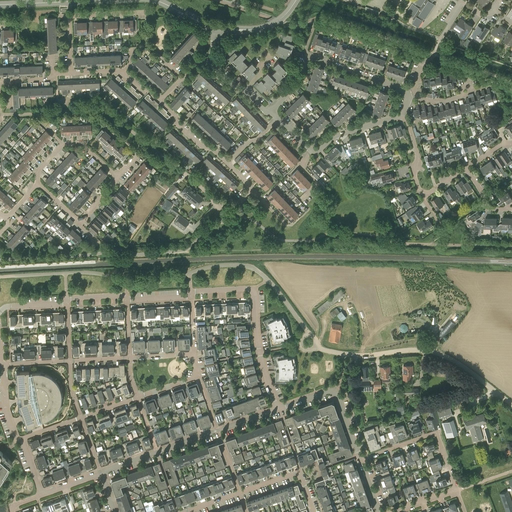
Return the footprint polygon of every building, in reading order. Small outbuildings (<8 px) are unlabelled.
[(415,0),(414,2),(416,3),(415,5),(412,3),(406,12),(413,17),(412,18),(412,19),(414,20),(412,23),(419,28),(423,21),(423,20),(424,18),(425,19),(435,5),(432,2),(433,0),(434,1),(434,0),(415,0)] [(378,16),(380,12),(365,7),(365,8),(357,5),(356,8),(378,16)] [(59,35),(59,36),(61,36),(61,33),(59,33),(59,34),(57,34),(56,33),(54,33),(54,31),(56,31),(56,27),(54,27),(54,25),(56,25),(56,21),(54,21),(54,20),(56,20),(56,17),(47,18),(48,52),(57,52),(57,50),(55,50),(55,48),(57,48),(57,44),(55,44),(55,43),(57,42),(57,38),(55,38),(55,37),(57,37),(57,35),(59,35)] [(449,29),(465,39),(473,27),(460,18),(457,23),(455,22),(449,29)] [(123,24),(120,24),(121,32),(128,32),(128,20),(123,20),(123,24)] [(133,20),(128,20),(128,32),(128,33),(133,33),(133,31),(136,31),(136,24),(133,24),(133,20)] [(97,22),(98,33),(102,33),(102,38),(105,38),(105,33),(105,25),(102,25),(102,21),(97,22)] [(105,25),(105,33),(113,32),(112,21),(107,21),(108,25),(105,25)] [(112,21),(113,32),(121,32),(120,24),(118,24),(117,21),(112,21)] [(74,23),(74,34),(82,34),(82,22),(74,23)] [(82,22),(82,34),(90,33),(89,26),(87,26),(86,22),(82,22)] [(93,41),(93,33),(98,33),(97,22),(92,22),(92,26),(89,26),(90,33),(90,41),(90,45),(92,45),(92,41),(93,41)] [(491,33),(500,38),(506,29),(500,25),(498,29),(495,27),(491,33)] [(477,36),(483,39),(489,29),(485,27),(483,29),(478,26),(471,36),(476,39),(477,36)] [(1,34),(1,42),(9,41),(8,30),(3,30),(4,34),(1,34)] [(13,30),(8,30),(9,41),(17,41),(17,33),(14,33),(13,30)] [(197,38),(199,39),(200,38),(194,32),(170,57),(171,58),(177,63),(179,62),(177,60),(178,59),(180,60),(182,57),(181,56),(182,55),(184,56),(186,53),(185,52),(186,51),(187,52),(188,51),(190,53),(191,54),(193,53),(192,51),(191,52),(189,50),(190,49),(189,47),(190,46),(191,48),(194,45),(192,43),(193,42),(195,44),(198,40),(196,39),(197,38)] [(283,46),(279,44),(277,50),(281,52),(280,56),(288,59),(293,45),(290,44),(293,37),(282,33),(281,36),(283,36),(282,41),(285,42),(283,46)] [(314,45),(314,47),(318,49),(322,39),(317,38),(318,35),(315,34),(311,44),(314,45)] [(322,39),(318,49),(323,50),(326,41),(327,38),(323,37),(322,39)] [(332,54),(333,52),(336,53),(339,44),(336,43),(336,42),(332,41),(332,43),(331,43),(328,52),(332,54)] [(233,43),(225,51),(230,56),(228,58),(249,80),(255,74),(252,70),(256,67),(251,62),(248,66),(242,60),(245,56),(241,52),(237,55),(234,52),(237,50),(233,46),(235,45),(233,43)] [(339,54),(338,56),(343,57),(346,48),(347,45),(343,43),(342,45),(339,44),(336,53),(339,54)] [(351,47),(351,49),(347,59),(352,60),(355,51),(356,49),(351,47)] [(361,51),(360,53),(355,51),(352,60),(357,62),(357,61),(360,62),(360,61),(362,58),(364,58),(366,53),(364,52),(363,52),(361,51)] [(370,67),(371,65),(373,56),(370,55),(371,51),(369,51),(365,63),(368,64),(368,66),(370,67)] [(376,68),(376,67),(379,58),(376,57),(377,53),(375,53),(373,56),(371,65),(374,66),(373,68),(376,68)] [(380,54),(379,58),(376,67),(379,68),(379,70),(381,70),(385,60),(381,59),(383,55),(380,54)] [(132,64),(137,68),(146,58),(144,56),(140,60),(137,57),(132,64)] [(146,58),(137,68),(142,73),(148,67),(145,64),(148,60),(146,58)] [(390,77),(391,75),(394,67),(390,66),(392,62),(389,61),(385,73),(389,75),(388,76),(390,77)] [(263,83),(261,81),(257,84),(256,83),(254,85),(261,93),(267,88),(269,90),(291,69),(284,62),(281,65),(278,62),(273,66),(277,70),(270,76),(267,72),(262,77),(266,80),(263,83)] [(156,68),(158,65),(156,63),(151,69),(148,67),(142,73),(147,78),(156,68)] [(396,79),(397,77),(399,69),(396,68),(397,64),(395,63),(394,67),(391,75),(394,77),(394,78),(396,79)] [(155,73),(161,67),(158,65),(156,68),(147,78),(152,82),(158,76),(155,73)] [(401,65),(399,69),(397,77),(400,79),(399,80),(402,81),(405,71),(402,70),(403,66),(401,65)] [(311,71),(313,72),(322,74),(323,71),(326,72),(327,70),(315,66),(314,69),(312,69),(311,71)] [(194,83),(197,85),(206,75),(200,70),(195,77),(198,79),(194,83)] [(325,76),(322,74),(313,72),(312,75),(310,74),(309,77),(311,77),(320,80),(321,77),(324,78),(325,76)] [(336,89),(338,85),(340,77),(337,76),(338,74),(335,73),(333,80),(331,79),(330,83),(335,85),(334,88),(336,89)] [(448,86),(449,89),(455,88),(453,78),(456,77),(455,74),(449,75),(450,77),(447,78),(447,80),(448,86)] [(158,76),(152,82),(157,87),(166,77),(164,75),(161,79),(158,76)] [(205,86),(211,80),(206,75),(197,85),(195,88),(197,89),(202,83),(205,86)] [(341,75),(340,77),(338,85),(341,87),(340,90),(342,91),(343,87),(346,79),(343,78),(343,76),(341,75)] [(169,79),(166,77),(157,87),(163,92),(168,85),(165,83),(169,79)] [(323,81),(320,80),(311,77),(310,80),(308,80),(307,82),(309,83),(318,86),(319,82),(322,84),(323,81)] [(348,93),(349,89),(352,81),(348,80),(349,78),(347,77),(346,79),(343,87),(347,88),(345,92),(348,93)] [(105,85),(109,88),(115,82),(111,78),(105,85)] [(353,95),(355,91),(357,83),(354,82),(355,80),(352,79),(352,81),(349,89),(352,90),(351,94),(353,95)] [(207,94),(216,84),(211,80),(205,86),(208,89),(205,92),(207,94)] [(357,83),(355,91),(358,92),(357,96),(359,97),(360,93),(363,85),(360,84),(360,82),(358,81),(357,83)] [(113,92),(119,86),(115,82),(109,88),(113,92)] [(321,87),(318,86),(309,83),(308,86),(306,86),(305,88),(316,91),(317,88),(320,89),(321,87)] [(364,83),(363,85),(360,93),(364,94),(362,98),(365,99),(369,87),(365,85),(366,84),(364,83)] [(215,95),(221,89),(216,84),(207,94),(209,96),(212,93),(215,95)] [(118,96),(123,90),(119,86),(113,92),(118,96)] [(185,87),(181,92),(187,97),(191,93),(185,87)] [(494,92),(491,93),(489,88),(486,89),(488,93),(485,94),(487,103),(493,101),(493,100),(496,99),(494,92)] [(217,104),(226,94),(221,89),(215,95),(218,98),(215,102),(217,104)] [(122,100),(128,94),(123,90),(118,96),(122,100)] [(482,95),(480,96),(479,94),(480,96),(479,96),(482,104),(487,103),(485,94),(484,90),(481,91),(482,95)] [(372,95),(374,96),(377,97),(386,100),(387,96),(389,97),(390,94),(379,91),(378,94),(372,92),(372,95)] [(480,96),(479,94),(478,91),(476,92),(478,99),(475,100),(477,109),(483,107),(482,104),(479,96),(480,96)] [(187,97),(181,92),(177,96),(183,102),(187,97)] [(126,104),(132,97),(128,94),(122,100),(126,104)] [(231,98),(226,94),(217,104),(219,106),(223,102),(226,105),(231,98)] [(297,97),(298,98),(304,105),(307,102),(310,105),(312,103),(303,94),(300,97),(299,95),(297,97)] [(368,94),(366,99),(372,101),(375,103),(384,105),(385,102),(387,103),(388,100),(386,100),(377,97),(376,100),(373,99),(372,99),(370,100),(368,99),(367,98),(368,96),(368,97),(369,94),(368,94)] [(183,102),(177,96),(173,100),(179,106),(183,102)] [(231,112),(233,110),(242,101),(238,96),(232,102),(235,105),(230,110),(231,112)] [(472,101),(470,102),(469,102),(472,111),(477,109),(475,100),(474,96),(471,97),(472,101)] [(136,102),(132,97),(126,104),(131,108),(136,102)] [(292,101),(294,103),(300,109),(303,106),(305,109),(307,107),(304,105),(298,98),(296,101),(294,99),(292,101)] [(469,102),(470,102),(468,98),(466,99),(467,103),(460,105),(463,113),(472,111),(469,102)] [(136,106),(141,110),(146,104),(142,100),(136,106)] [(176,110),(179,106),(173,100),(170,104),(176,110)] [(241,112),(248,106),(242,101),(233,110),(235,113),(239,109),(241,112)] [(452,107),(449,108),(451,117),(452,117),(461,114),(458,104),(454,105),(453,102),(451,103),(452,107)] [(303,112),(300,109),(294,103),(291,105),(290,104),(288,105),(289,107),(296,113),(298,111),(301,113),(303,112)] [(341,105),(343,107),(350,114),(352,111),(354,113),(355,111),(348,103),(345,106),(343,103),(341,105)] [(370,107),(373,108),(382,111),(383,108),(385,108),(386,106),(384,105),(375,103),(374,106),(371,105),(370,107)] [(146,104),(141,110),(145,114),(150,108),(146,104)] [(422,117),(420,111),(418,104),(415,105),(417,109),(413,110),(416,118),(421,117),(422,117)] [(447,121),(453,120),(452,117),(451,117),(449,108),(448,104),(445,105),(446,109),(444,110),(443,110),(446,119),(447,121)] [(422,117),(421,117),(422,120),(428,118),(426,112),(424,105),(422,106),(423,110),(420,111),(422,117)] [(243,121),(252,111),(248,106),(241,112),(244,115),(241,119),(243,121)] [(428,118),(429,121),(434,119),(433,113),(431,106),(428,107),(429,111),(426,112),(428,118)] [(438,112),(441,120),(446,119),(443,110),(444,110),(442,106),(440,107),(441,111),(438,112)] [(296,113),(289,107),(287,109),(286,108),(284,110),(291,117),(294,115),(297,118),(299,116),(296,113)] [(351,115),(350,114),(343,107),(341,110),(338,107),(336,109),(339,111),(345,118),(348,115),(349,117),(351,115)] [(434,119),(435,122),(441,120),(438,112),(437,107),(434,108),(436,112),(433,113),(434,119)] [(150,108),(145,114),(149,118),(155,111),(150,108)] [(384,111),(382,111),(373,108),(372,111),(369,110),(367,110),(366,112),(368,113),(380,117),(381,113),(383,114),(384,111)] [(155,111),(149,118),(153,121),(159,115),(155,111)] [(251,122),(257,116),(252,111),(243,121),(245,123),(248,119),(251,122)] [(332,113),(335,116),(341,122),(344,120),(345,121),(347,119),(345,118),(339,111),(337,114),(334,111),(332,113)] [(192,119),(196,123),(202,117),(197,113),(192,119)] [(315,116),(318,119),(324,125),(327,122),(328,124),(330,122),(322,114),(320,117),(317,114),(315,116)] [(159,115),(153,121),(157,125),(163,119),(159,115)] [(342,123),(341,122),(335,116),(332,118),(330,115),(328,117),(337,126),(339,124),(341,125),(342,123)] [(252,130),(262,121),(257,116),(251,122),(254,125),(250,128),(252,130)] [(200,127),(206,121),(202,117),(196,123),(200,127)] [(311,120),(313,123),(320,129),(322,127),(324,128),(325,126),(324,125),(318,119),(315,121),(313,118),(311,120)] [(12,119),(8,123),(14,129),(18,124),(12,119)] [(168,123),(163,119),(157,125),(162,130),(168,123)] [(204,130),(210,124),(206,121),(200,127),(204,130)] [(262,121),(252,130),(253,131),(248,136),(250,137),(254,133),(258,129),(261,132),(267,126),(262,121)] [(321,130),(320,129),(313,123),(311,125),(308,122),(306,124),(309,127),(316,133),(318,131),(319,132),(321,130)] [(4,127),(10,133),(14,129),(8,123),(4,127)] [(209,134),(214,128),(210,124),(204,130),(209,134)] [(401,130),(400,125),(393,127),(396,136),(400,134),(401,137),(406,136),(404,129),(401,130)] [(488,129),(485,130),(488,134),(493,142),(497,139),(493,133),(496,131),(492,126),(488,129)] [(0,132),(6,137),(10,133),(4,127),(0,132)] [(317,135),(316,133),(309,127),(307,129),(304,127),(302,128),(311,138),(314,135),(315,136),(317,135)] [(393,127),(387,129),(388,133),(385,133),(388,141),(393,140),(392,137),(396,136),(393,127)] [(221,130),(218,132),(214,128),(209,134),(213,138),(221,130)] [(102,146),(111,154),(113,152),(120,158),(122,160),(128,153),(126,151),(127,151),(121,146),(121,145),(119,143),(118,143),(113,138),(110,141),(108,138),(110,136),(104,131),(102,129),(96,135),(98,138),(104,144),(102,146)] [(165,142),(167,144),(176,134),(171,129),(165,135),(168,138),(165,142)] [(221,130),(213,138),(217,142),(223,136),(225,134),(221,130)] [(493,142),(488,134),(485,130),(483,133),(478,136),(479,137),(478,138),(479,143),(480,144),(483,142),(482,141),(484,139),(488,145),(493,142)] [(46,131),(42,135),(51,144),(53,142),(50,139),(52,137),(46,131)] [(374,133),(377,141),(380,141),(381,145),(384,144),(387,143),(385,137),(382,138),(380,131),(374,133)] [(378,145),(377,141),(374,133),(368,135),(370,141),(368,142),(369,148),(372,147),(378,145)] [(176,145),(181,139),(176,134),(167,144),(169,146),(173,142),(176,145)] [(51,144),(42,135),(38,140),(44,146),(46,143),(50,146),(51,144)] [(267,141),(270,145),(277,138),(274,135),(267,141)] [(223,136),(217,142),(221,146),(227,140),(223,136)] [(361,137),(355,139),(358,147),(358,149),(367,147),(365,143),(363,144),(361,137)] [(274,149),(281,142),(277,138),(270,145),(274,149)] [(479,143),(478,138),(469,141),(472,151),(476,150),(475,149),(478,148),(477,144),(479,143)] [(178,153),(187,143),(181,139),(176,145),(179,147),(175,151),(178,153)] [(358,147),(355,139),(349,141),(351,148),(346,150),(349,156),(350,155),(349,153),(354,151),(354,152),(359,150),(358,149),(358,147)] [(44,146),(38,140),(33,144),(43,153),(45,151),(42,148),(44,146)] [(231,143),(227,140),(221,146),(225,150),(230,145),(232,146),(234,143),(233,142),(231,143)] [(472,151),(469,141),(460,144),(462,150),(465,149),(466,152),(468,151),(469,152),(472,151)] [(277,152),(284,145),(281,142),(274,149),(277,152)] [(192,148),(187,143),(178,153),(180,155),(183,151),(186,154),(192,148)] [(461,157),(459,151),(462,150),(460,144),(460,143),(457,144),(458,147),(452,149),(455,159),(461,157)] [(43,153),(33,144),(29,149),(36,155),(38,152),(41,155),(43,153)] [(281,156),(288,149),(284,145),(277,152),(281,156)] [(334,149),(333,148),(330,151),(336,157),(339,154),(341,157),(345,153),(342,145),(338,149),(336,147),(334,149)] [(446,154),(448,161),(455,159),(452,149),(452,150),(446,152),(445,147),(442,148),(442,151),(444,155),(446,154)] [(188,163),(197,153),(192,148),(186,154),(189,157),(185,161),(188,163)] [(36,155),(29,149),(25,153),(35,162),(37,160),(34,157),(36,155)] [(288,149),(281,156),(284,159),(291,152),(288,149)] [(67,151),(65,153),(76,163),(82,156),(76,151),(74,153),(72,151),(70,154),(67,151)] [(334,159),(336,157),(330,151),(328,153),(329,154),(327,156),(328,157),(326,160),(332,166),(334,163),(334,160),(334,159)] [(442,162),(441,157),(444,157),(444,155),(442,151),(439,152),(440,153),(438,153),(438,151),(433,152),(434,155),(437,165),(440,164),(440,163),(442,162)] [(287,163),(295,156),(291,152),(284,159),(287,163)] [(505,152),(500,155),(505,163),(510,160),(505,152)] [(21,158),(24,160),(28,163),(30,161),(33,164),(35,162),(25,153),(21,158)] [(67,157),(64,160),(70,165),(72,167),(76,163),(65,153),(64,155),(67,157)] [(202,157),(197,153),(188,163),(190,165),(193,161),(196,163),(202,157)] [(242,157),(239,155),(237,157),(239,159),(238,161),(241,165),(248,158),(250,156),(247,153),(242,157)] [(202,168),(204,170),(213,160),(208,155),(202,162),(205,164),(202,168)] [(433,165),(434,166),(437,165),(434,155),(428,157),(427,155),(424,156),(426,164),(429,163),(430,166),(433,165)] [(500,167),(505,163),(500,155),(495,158),(500,167)] [(298,160),(295,156),(287,163),(291,166),(298,160)] [(248,158),(241,165),(245,168),(252,161),(248,158)] [(375,160),(377,166),(380,165),(381,168),(383,167),(384,168),(390,166),(387,160),(381,161),(380,159),(375,160)] [(28,163),(24,160),(20,164),(30,173),(32,171),(28,168),(31,166),(28,163)] [(58,161),(66,169),(70,165),(64,160),(62,162),(59,160),(58,161)] [(213,171),(218,165),(213,160),(204,170),(206,172),(210,168),(213,171)] [(320,160),(316,165),(322,171),(327,167),(320,160)] [(57,168),(62,173),(66,169),(58,161),(56,163),(59,166),(57,168)] [(152,170),(151,169),(152,168),(145,161),(141,166),(140,165),(139,166),(140,167),(135,173),(134,172),(133,173),(134,174),(128,180),(127,179),(126,180),(127,181),(123,185),(130,192),(131,190),(133,191),(152,170)] [(252,161),(245,168),(248,172),(255,165),(252,161)] [(486,165),(491,172),(495,169),(498,172),(500,171),(499,169),(495,163),(493,165),(491,161),(486,165)] [(30,173),(20,164),(16,169),(23,175),(25,172),(28,175),(30,173)] [(214,179),(223,169),(218,165),(213,171),(216,174),(212,177),(214,179)] [(248,172),(252,175),(259,169),(255,165),(248,172)] [(317,176),(322,171),(316,165),(311,169),(317,176)] [(489,179),(486,175),(491,172),(486,165),(481,168),(483,171),(481,173),(486,181),(489,179)] [(50,170),(59,178),(62,173),(57,168),(54,171),(52,168),(50,170)] [(100,168),(97,172),(103,178),(107,174),(100,168)] [(501,168),(499,169),(500,171),(504,177),(508,175),(506,171),(505,172),(501,168)] [(23,175),(16,169),(12,173),(22,182),(24,180),(20,177),(23,175)] [(223,180),(228,174),(223,169),(214,179),(213,181),(212,182),(214,183),(215,184),(217,181),(220,178),(223,180)] [(262,172),(259,169),(252,175),(255,179),(262,172)] [(290,176),(293,180),(300,173),(297,169),(290,176)] [(49,177),(55,182),(59,178),(50,170),(49,172),(51,174),(49,177)] [(103,178),(97,172),(93,176),(100,182),(103,178)] [(262,172),(255,179),(259,183),(266,176),(262,172)] [(384,175),(383,172),(371,176),(372,180),(381,177),(383,183),(384,186),(391,184),(390,181),(394,180),(391,172),(384,175)] [(20,184),(22,182),(12,173),(8,178),(14,184),(17,181),(20,184)] [(297,183),(304,176),(300,173),(293,180),(297,183)] [(224,189),(234,179),(228,174),(223,180),(226,183),(222,187),(224,189)] [(100,182),(93,176),(90,180),(96,186),(100,182)] [(266,176),(259,183),(262,186),(269,179),(266,176)] [(300,187),(307,180),(304,176),(297,183),(300,187)] [(55,182),(49,177),(47,179),(44,177),(42,178),(51,186),(52,188),(56,183),(55,182)] [(239,183),(234,179),(224,189),(225,189),(223,191),(225,193),(230,187),(233,190),(239,183)] [(272,183),(269,179),(262,186),(265,190),(272,183)] [(92,190),(96,186),(90,180),(86,184),(92,190)] [(311,184),(307,180),(300,187),(304,190),(311,184)] [(467,191),(469,195),(474,191),(469,184),(466,186),(462,180),(455,185),(462,194),(467,191)] [(400,187),(401,191),(410,189),(408,183),(401,185),(401,182),(395,184),(396,188),(400,187)] [(165,196),(169,199),(178,188),(174,184),(165,196)] [(180,193),(188,199),(196,206),(203,198),(195,191),(187,185),(180,193)] [(120,188),(117,192),(124,198),(129,192),(124,188),(122,190),(120,188)] [(450,188),(445,192),(447,196),(446,197),(450,203),(454,199),(456,202),(461,199),(457,193),(454,194),(450,188)] [(84,190),(80,194),(86,200),(90,196),(84,190)] [(267,196),(270,200),(277,193),(274,190),(267,196)] [(119,204),(120,205),(125,199),(124,198),(117,192),(113,195),(115,197),(113,199),(115,201),(119,204)] [(511,198),(510,195),(508,192),(503,195),(502,193),(497,196),(500,200),(504,197),(508,203),(511,200),(511,198)] [(274,204),(281,197),(277,193),(270,200),(274,204)] [(86,200),(80,194),(76,198),(83,204),(83,203),(84,204),(85,202),(85,201),(86,200)] [(416,202),(412,196),(408,199),(405,194),(397,197),(401,203),(402,203),(406,208),(416,202)] [(0,208),(2,209),(10,200),(6,196),(0,202),(2,204),(0,206),(0,208)] [(34,200),(34,199),(43,207),(47,203),(41,198),(38,200),(34,196),(32,198),(34,200)] [(433,205),(436,210),(443,205),(446,209),(449,207),(446,203),(443,205),(438,196),(431,201),(433,204),(433,205)] [(277,207),(284,200),(281,197),(274,204),(277,207)] [(83,204),(76,198),(73,202),(79,208),(83,204)] [(35,204),(33,206),(41,213),(45,209),(43,207),(34,199),(34,200),(33,201),(35,204)] [(169,209),(173,204),(166,199),(162,204),(169,209)] [(15,204),(10,200),(2,209),(3,211),(6,208),(9,210),(15,204)] [(281,210),(288,204),(284,200),(277,207),(281,210)] [(107,205),(110,207),(115,211),(117,213),(120,210),(118,208),(120,205),(119,204),(115,201),(113,203),(111,201),(107,205)] [(75,212),(79,208),(73,202),(69,206),(75,212)] [(284,214),(291,207),(288,204),(281,210),(284,214)] [(28,206),(26,208),(35,216),(37,218),(41,213),(33,206),(31,209),(28,206)] [(102,211),(104,213),(109,217),(115,211),(110,207),(108,209),(106,207),(102,211)] [(288,218),(295,211),(291,207),(284,214),(288,218)] [(25,215),(31,220),(35,216),(26,208),(25,210),(28,212),(25,215)] [(424,215),(420,209),(415,212),(412,208),(405,213),(409,219),(412,217),(414,221),(424,215)] [(188,215),(192,218),(196,213),(192,210),(188,215)] [(467,218),(469,221),(472,219),(474,221),(481,216),(478,210),(467,218)] [(298,215),(295,211),(288,218),(291,221),(298,215)] [(104,223),(105,224),(106,224),(109,221),(109,220),(107,219),(109,217),(104,213),(102,215),(100,213),(97,217),(99,219),(104,223)] [(53,215),(46,223),(51,227),(52,225),(60,216),(57,214),(55,217),(53,215)] [(27,224),(31,220),(25,215),(23,217),(20,215),(19,216),(27,224)] [(180,215),(174,223),(183,230),(189,222),(180,215)] [(60,216),(52,225),(56,229),(62,223),(60,221),(62,219),(60,216)] [(499,231),(499,230),(499,225),(496,225),(497,218),(491,218),(491,227),(493,227),(493,231),(499,231)] [(500,224),(499,225),(499,230),(508,230),(508,227),(508,218),(503,218),(502,224),(500,224)] [(98,229),(104,223),(99,219),(97,221),(95,219),(91,222),(98,229)] [(432,226),(428,220),(424,223),(422,220),(416,224),(421,230),(423,229),(424,231),(432,226)] [(93,235),(98,229),(91,222),(88,226),(90,228),(88,230),(93,235)] [(480,223),(477,222),(473,230),(471,235),(474,236),(477,228),(480,223)] [(21,228),(18,225),(17,227),(25,234),(31,228),(26,223),(24,225),(23,225),(21,228)] [(61,233),(68,224),(67,223),(64,225),(62,223),(56,229),(54,231),(58,235),(61,233)] [(65,237),(67,235),(70,231),(68,228),(70,226),(68,224),(61,233),(58,235),(63,239),(65,237)] [(16,233),(21,239),(25,234),(17,227),(15,228),(18,231),(16,233)] [(70,231),(67,235),(71,238),(79,230),(77,228),(74,231),(72,229),(70,231)] [(80,237),(78,234),(80,231),(79,230),(71,238),(75,242),(74,244),(76,246),(77,244),(75,242),(80,237)] [(11,233),(9,235),(18,243),(21,239),(16,233),(13,236),(11,233)] [(18,243),(9,235),(8,237),(10,239),(8,242),(6,245),(14,251),(20,245),(18,243)] [(342,296),(338,291),(333,296),(331,297),(335,302),(342,296)] [(247,302),(240,303),(241,315),(246,315),(246,314),(250,314),(250,309),(250,304),(247,304),(247,302)] [(226,313),(232,313),(231,303),(222,304),(223,312),(226,311),(226,313)] [(237,315),(241,315),(240,303),(231,303),(232,313),(237,313),(237,315)] [(213,314),(214,314),(213,304),(204,305),(204,317),(205,317),(205,315),(210,314),(210,312),(213,312),(213,314)] [(223,314),(223,312),(222,304),(213,304),(214,314),(214,318),(219,315),(219,314),(223,314)] [(200,318),(204,317),(204,305),(197,305),(197,306),(194,307),(195,312),(195,317),(199,316),(200,318)] [(169,306),(159,307),(160,320),(164,319),(164,317),(169,316),(169,319),(170,319),(169,306)] [(174,306),(169,306),(170,319),(175,319),(175,316),(179,316),(179,319),(179,306),(174,306)] [(186,306),(179,306),(179,319),(185,318),(185,317),(189,317),(189,312),(189,307),(186,307),(186,306)] [(159,307),(149,308),(150,317),(156,317),(156,315),(159,315),(160,320),(159,307)] [(135,321),(140,321),(140,308),(133,308),(133,310),(130,310),(130,315),(130,320),(135,320),(135,321)] [(146,318),(150,317),(149,308),(140,308),(140,321),(146,320),(146,318)] [(339,312),(336,308),(330,313),(333,317),(339,312)] [(115,309),(106,310),(107,320),(112,319),(112,317),(115,317),(115,322),(116,322),(115,309)] [(121,309),(115,309),(116,322),(120,322),(120,321),(125,320),(124,315),(124,310),(121,310),(121,309)] [(97,310),(88,311),(89,321),(94,320),(94,318),(97,318),(97,310)] [(102,320),(107,320),(106,310),(97,310),(97,318),(98,323),(102,323),(102,320)] [(75,324),(80,324),(79,311),(73,312),(73,313),(70,313),(70,318),(71,323),(75,323),(75,324)] [(88,311),(79,311),(80,324),(85,324),(84,321),(89,321),(88,311)] [(61,312),(55,313),(55,325),(61,325),(60,324),(65,324),(65,319),(64,314),(61,314),(61,312)] [(40,324),(46,323),(46,313),(37,314),(37,326),(38,326),(37,322),(40,321),(40,324)] [(55,313),(46,313),(46,323),(52,323),(52,321),(55,321),(55,325),(55,313)] [(24,324),(28,324),(28,314),(19,315),(20,327),(24,327),(24,324)] [(37,314),(28,314),(28,324),(33,324),(33,327),(37,326),(37,314)] [(18,334),(20,334),(20,327),(19,315),(12,315),(12,316),(9,317),(10,322),(9,322),(10,327),(14,326),(14,328),(17,327),(18,334)] [(273,320),(271,316),(262,321),(267,330),(268,332),(268,334),(270,341),(270,342),(271,345),(281,343),(280,339),(283,339),(282,337),(289,336),(287,326),(282,317),(276,320),(276,318),(275,319),(273,320)] [(332,323),(332,324),(330,332),(329,341),(339,343),(342,325),(332,323)] [(235,329),(236,336),(248,334),(248,328),(246,328),(245,325),(236,325),(237,329),(235,329)] [(197,326),(198,337),(212,337),(212,335),(208,335),(208,333),(210,333),(210,326),(197,326)] [(236,336),(237,336),(237,339),(236,340),(237,346),(249,344),(248,337),(246,338),(246,335),(248,335),(248,334),(236,336)] [(11,347),(11,348),(16,347),(16,345),(16,342),(21,341),(20,336),(12,336),(11,336),(12,342),(12,344),(13,343),(13,345),(12,345),(11,346),(11,347)] [(204,348),(204,350),(214,348),(211,348),(211,341),(209,341),(209,339),(212,339),(212,337),(198,337),(198,348),(204,348)] [(126,349),(126,343),(119,344),(119,341),(118,341),(118,339),(117,338),(116,338),(116,341),(116,347),(119,347),(119,353),(125,353),(125,349),(126,349)] [(79,349),(82,349),(82,343),(81,341),(78,341),(79,343),(73,344),(73,346),(72,346),(72,352),(73,352),(73,355),(79,355),(79,349)] [(111,344),(107,344),(108,354),(114,353),(114,348),(116,347),(116,341),(111,341),(111,344)] [(93,345),(90,345),(91,355),(97,354),(96,349),(99,348),(99,342),(94,342),(93,345)] [(102,342),(99,342),(99,348),(102,348),(102,354),(108,354),(107,344),(102,344),(102,342)] [(85,355),(91,355),(90,345),(87,345),(86,343),(82,343),(82,349),(85,349),(85,355)] [(249,344),(237,346),(240,345),(241,348),(239,349),(240,355),(251,353),(250,347),(248,347),(247,344),(249,344)] [(34,348),(29,349),(30,358),(35,357),(35,354),(38,354),(37,345),(34,345),(34,348)] [(41,357),(46,357),(46,345),(41,346),(41,345),(37,345),(38,354),(41,354),(41,357)] [(46,345),(46,357),(52,356),(51,349),(54,349),(54,346),(51,346),(51,348),(46,348),(46,345)] [(57,346),(54,346),(54,349),(57,349),(58,356),(63,356),(63,347),(57,347),(57,346)] [(24,358),(30,358),(29,349),(24,349),(24,347),(21,348),(21,351),(24,351),(24,358)] [(14,361),(22,361),(21,353),(15,353),(12,353),(13,359),(14,361)] [(216,360),(215,354),(205,356),(206,362),(216,360)] [(288,377),(294,377),(295,367),(293,357),(287,358),(286,357),(283,357),(283,354),(273,356),(273,358),(273,360),(274,363),(275,367),(275,368),(275,370),(275,373),(274,381),(281,382),(284,382),(285,378),(287,378),(288,378),(288,377)] [(241,358),(243,368),(253,365),(251,366),(251,363),(253,362),(251,356),(241,358)] [(207,365),(208,371),(218,369),(217,363),(207,365)] [(121,380),(126,379),(126,372),(124,372),(124,364),(119,364),(119,367),(112,367),(113,376),(113,373),(121,374),(121,380)] [(255,371),(253,365),(243,368),(245,374),(247,373),(247,377),(254,375),(253,372),(255,371)] [(410,375),(412,375),(412,365),(403,366),(403,374),(403,379),(403,380),(410,380),(410,375)] [(390,378),(389,366),(380,367),(381,378),(385,378),(385,383),(389,382),(389,378),(390,378)] [(108,377),(113,376),(112,367),(103,368),(104,379),(108,378),(108,377)] [(368,367),(362,368),(362,376),(362,381),(358,381),(358,387),(369,387),(369,381),(368,376),(369,376),(368,372),(368,367)] [(94,368),(85,369),(86,378),(86,380),(90,379),(90,378),(95,377),(94,368)] [(104,379),(103,368),(94,368),(95,377),(95,379),(99,379),(99,377),(104,377),(104,379)] [(81,378),(86,378),(85,369),(76,369),(77,380),(81,380),(81,378)] [(44,421),(45,420),(46,420),(48,419),(49,418),(50,418),(51,417),(52,416),(53,415),(54,414),(56,413),(56,412),(57,411),(58,410),(58,409),(59,408),(59,407),(60,405),(61,403),(61,402),(61,401),(61,400),(61,398),(61,396),(61,395),(61,394),(61,392),(61,391),(60,390),(60,389),(60,388),(59,387),(58,386),(58,385),(57,383),(56,382),(55,381),(54,380),(54,379),(53,379),(52,378),(50,377),(50,376),(49,376),(48,375),(47,375),(46,374),(45,374),(44,374),(42,373),(40,373),(38,373),(37,373),(35,373),(33,373),(32,373),(31,373),(30,373),(29,374),(29,372),(19,372),(16,372),(17,380),(17,384),(17,386),(17,387),(18,396),(18,397),(21,397),(21,401),(22,404),(19,405),(20,406),(27,428),(29,427),(31,427),(39,424),(39,422),(40,422),(41,421),(42,421),(44,421)] [(254,375),(247,377),(243,378),(243,379),(243,380),(244,381),(244,383),(245,383),(245,385),(246,385),(247,387),(251,386),(257,384),(256,381),(258,380),(256,374),(254,375)] [(204,380),(206,386),(216,382),(214,376),(219,375),(209,377),(210,379),(204,380)] [(115,387),(118,396),(124,394),(125,396),(130,394),(127,386),(129,386),(126,379),(121,380),(123,386),(116,390),(115,387)] [(206,386),(208,391),(218,387),(216,382),(206,386)] [(195,384),(191,386),(195,395),(201,393),(200,389),(198,389),(198,387),(196,387),(195,384)] [(188,390),(185,391),(187,396),(189,396),(189,397),(195,395),(191,386),(187,387),(188,390)] [(258,397),(255,398),(257,404),(260,403),(261,407),(267,405),(264,396),(262,397),(260,390),(259,386),(251,389),(253,392),(253,393),(257,392),(258,397)] [(109,399),(118,396),(115,387),(110,389),(110,387),(106,389),(106,390),(109,399)] [(220,393),(218,387),(208,391),(210,396),(220,393)] [(181,389),(177,391),(181,400),(186,398),(185,397),(187,396),(185,391),(182,392),(181,389)] [(97,392),(98,393),(101,402),(109,399),(106,390),(102,392),(101,390),(97,392)] [(174,395),(171,396),(173,401),(175,401),(175,402),(181,400),(177,391),(173,392),(174,395)] [(92,405),(89,396),(89,395),(88,393),(84,395),(84,396),(80,398),(84,408),(92,405)] [(89,395),(89,396),(92,405),(101,402),(98,393),(93,395),(93,393),(89,395)] [(221,398),(220,393),(210,396),(212,401),(221,398)] [(167,394),(163,396),(166,405),(172,403),(171,402),(173,401),(171,396),(168,397),(167,394)] [(160,400),(157,401),(159,406),(161,406),(161,407),(166,405),(163,396),(159,397),(160,400)] [(254,405),(257,404),(255,398),(247,401),(250,410),(255,409),(254,405)] [(153,399),(149,401),(152,410),(157,408),(157,407),(159,406),(157,401),(154,402),(153,399)] [(222,416),(225,415),(223,409),(218,411),(216,407),(224,404),(222,399),(212,403),(216,413),(215,414),(218,422),(223,420),(222,416)] [(250,410),(247,401),(246,399),(238,402),(241,410),(244,409),(245,412),(250,410)] [(146,412),(152,410),(149,401),(145,402),(146,405),(145,405),(146,408),(144,408),(146,412)] [(241,410),(238,402),(230,405),(231,406),(234,416),(239,414),(238,411),(241,410)] [(329,420),(338,417),(334,405),(333,402),(329,403),(318,407),(321,415),(328,412),(330,419),(329,420)] [(132,412),(129,413),(130,416),(131,418),(134,418),(133,415),(139,413),(140,413),(138,407),(137,408),(136,404),(130,406),(132,412)] [(451,414),(449,408),(441,411),(439,405),(435,406),(439,418),(447,416),(446,415),(451,414)] [(229,418),(234,416),(231,406),(223,409),(225,415),(228,414),(229,418)] [(321,416),(321,415),(318,407),(313,409),(316,418),(321,416)] [(130,416),(129,413),(127,413),(125,408),(119,410),(123,421),(131,419),(131,418),(130,416)] [(316,418),(313,409),(308,411),(311,420),(316,418)] [(115,424),(123,421),(119,410),(114,412),(116,417),(113,418),(115,424)] [(311,420),(308,411),(303,412),(306,422),(311,420)] [(437,427),(436,424),(438,423),(435,411),(430,413),(432,418),(426,420),(429,429),(437,427)] [(306,422),(303,412),(297,414),(301,424),(306,422)] [(106,425),(107,427),(115,424),(113,418),(110,419),(109,414),(103,416),(106,425)] [(209,414),(202,417),(206,426),(210,425),(209,422),(210,421),(209,419),(211,418),(209,414)] [(301,424),(297,414),(292,416),(296,426),(301,424)] [(476,416),(475,415),(463,419),(465,426),(466,430),(470,429),(474,442),(482,439),(479,427),(480,426),(480,425),(486,423),(483,414),(476,416)] [(107,427),(106,425),(103,416),(97,418),(99,423),(97,424),(99,430),(101,429),(102,429),(107,427)] [(301,440),(296,426),(292,416),(285,419),(284,419),(287,426),(290,425),(294,434),(290,436),(292,443),(301,440)] [(198,420),(196,420),(198,426),(201,425),(202,428),(206,426),(202,417),(197,419),(198,420)] [(338,417),(329,420),(331,425),(340,422),(338,417)] [(421,432),(419,427),(422,426),(419,419),(415,420),(416,423),(413,424),(411,423),(409,424),(408,425),(409,428),(411,429),(411,428),(414,435),(421,432)] [(96,431),(99,430),(97,424),(94,425),(92,420),(87,422),(88,425),(87,426),(89,431),(90,430),(95,429),(96,431)] [(194,427),(198,426),(196,420),(194,421),(194,420),(188,422),(192,431),(196,430),(194,427)] [(284,427),(281,420),(280,420),(273,423),(276,433),(281,447),(290,444),(287,437),(283,438),(280,429),(284,427)] [(446,437),(457,434),(452,420),(442,423),(446,437)] [(183,425),(182,425),(183,431),(187,430),(188,433),(192,431),(188,422),(183,424),(183,425)] [(340,422),(331,425),(332,430),(342,427),(340,422)] [(276,433),(273,423),(267,425),(271,434),(276,433)] [(389,426),(392,434),(395,433),(398,440),(403,439),(402,438),(407,436),(403,424),(396,427),(394,424),(389,426)] [(72,427),(74,433),(71,434),(72,435),(73,438),(79,436),(80,435),(80,434),(77,425),(72,427)] [(180,432),(183,431),(182,425),(180,426),(179,425),(174,427),(177,436),(181,435),(180,432)] [(262,427),(265,436),(271,434),(267,425),(262,427)] [(364,430),(367,440),(380,436),(378,431),(379,430),(377,426),(364,430)] [(174,438),(177,436),(174,427),(169,429),(169,430),(167,430),(169,436),(172,435),(174,438)] [(265,436),(262,427),(256,429),(260,438),(261,440),(263,439),(266,438),(265,436)] [(334,436),(344,432),(342,427),(332,430),(334,436)] [(66,429),(61,431),(65,442),(65,441),(64,439),(69,437),(70,441),(73,440),(73,438),(72,435),(71,434),(68,435),(66,429)] [(260,438),(256,429),(251,431),(254,440),(260,438)] [(166,437),(169,436),(167,430),(166,431),(165,430),(160,432),(163,441),(167,440),(166,437)] [(56,433),(57,436),(54,437),(56,441),(58,448),(61,447),(60,443),(65,442),(61,431),(56,433)] [(254,440),(251,431),(246,433),(249,442),(254,440)] [(159,443),(163,441),(160,432),(153,434),(155,438),(156,438),(157,440),(158,440),(159,443)] [(336,441),(345,437),(344,432),(334,436),(336,441)] [(249,442),(246,433),(240,434),(244,444),(249,442)] [(78,443),(79,448),(88,445),(86,440),(85,440),(83,435),(82,434),(80,435),(82,441),(78,443)] [(244,444),(240,434),(235,436),(238,446),(244,444)] [(56,441),(54,437),(52,438),(50,435),(45,436),(49,447),(54,445),(56,449),(58,448),(56,441)] [(49,447),(45,436),(40,438),(43,445),(40,446),(40,447),(41,449),(44,448),(43,447),(48,445),(49,447)] [(238,446),(235,436),(226,439),(225,440),(227,444),(228,444),(235,464),(244,460),(241,453),(236,455),(233,447),(238,445),(238,446)] [(381,441),(380,436),(367,440),(370,450),(380,447),(380,446),(385,444),(384,441),(381,441)] [(141,437),(138,438),(140,444),(143,443),(145,448),(151,446),(149,443),(150,443),(149,437),(147,438),(142,440),(141,437)] [(338,446),(347,442),(345,437),(336,441),(338,446)] [(138,445),(140,444),(138,438),(134,440),(134,442),(131,443),(134,452),(140,450),(138,445)] [(36,448),(40,447),(40,446),(38,439),(29,442),(31,447),(35,446),(36,448)] [(426,457),(426,458),(433,455),(431,449),(435,448),(432,441),(432,440),(427,442),(427,443),(427,442),(428,444),(422,446),(424,451),(428,450),(429,453),(426,454),(427,457),(426,457)] [(129,454),(134,452),(131,443),(130,441),(122,444),(123,446),(124,450),(127,449),(129,454)] [(217,443),(208,446),(211,455),(211,454),(216,452),(219,461),(214,463),(216,470),(225,467),(218,447),(219,447),(218,442),(217,443)] [(338,446),(339,451),(349,448),(347,442),(338,446)] [(90,450),(88,445),(79,448),(81,453),(86,451),(89,458),(90,457),(90,455),(89,450),(90,450)] [(120,447),(115,449),(118,458),(123,456),(122,451),(124,450),(123,446),(120,447)] [(202,448),(206,457),(211,455),(208,446),(202,448)] [(112,460),(118,458),(115,449),(114,447),(106,450),(107,452),(108,456),(110,455),(112,460)] [(197,450),(200,459),(206,457),(202,448),(197,450)] [(310,450),(309,448),(305,449),(306,452),(309,461),(314,460),(310,450)] [(310,450),(314,460),(317,459),(318,458),(318,457),(315,448),(310,450)] [(336,457),(344,454),(346,458),(352,456),(351,454),(349,448),(339,451),(328,455),(331,463),(337,461),(336,457)] [(416,448),(411,450),(414,460),(421,457),(419,451),(417,452),(416,448)] [(0,480),(1,481),(6,472),(7,472),(12,463),(9,460),(8,459),(5,456),(2,453),(0,450),(0,480)] [(192,452),(195,461),(200,459),(197,450),(192,452)] [(414,460),(411,450),(406,452),(407,456),(405,456),(407,461),(408,465),(415,463),(414,460)] [(107,462),(105,457),(108,456),(107,452),(104,453),(97,455),(99,461),(100,460),(101,464),(107,462)] [(186,454),(190,463),(195,461),(192,452),(186,454)] [(300,464),(305,463),(301,453),(297,455),(300,464)] [(402,453),(397,455),(400,465),(405,463),(405,462),(407,461),(405,456),(403,457),(402,453)] [(181,455),(184,465),(190,463),(186,454),(181,455)] [(35,458),(37,463),(45,460),(43,455),(39,457),(35,458)] [(176,457),(179,467),(184,465),(181,455),(176,457)] [(293,455),(286,457),(289,467),(297,465),(293,455)] [(395,466),(400,465),(397,455),(391,457),(393,461),(391,461),(393,466),(394,465),(395,466)] [(434,458),(433,455),(426,458),(427,461),(426,461),(428,467),(430,466),(440,463),(438,457),(434,458)] [(323,462),(321,456),(318,457),(318,458),(317,459),(320,467),(329,464),(328,460),(323,462)] [(170,459),(174,469),(179,467),(176,457),(170,459)] [(289,467),(286,457),(279,460),(282,470),(289,467)] [(45,460),(37,463),(39,468),(42,467),(50,464),(48,459),(45,460)] [(83,459),(80,460),(82,463),(84,462),(87,469),(92,467),(89,459),(84,460),(83,459)] [(170,486),(179,483),(174,469),(170,459),(163,462),(162,462),(164,470),(168,468),(172,477),(168,479),(170,486)] [(380,467),(383,473),(388,471),(387,468),(388,468),(386,465),(384,459),(375,463),(377,468),(380,467)] [(73,464),(72,462),(67,463),(66,460),(63,461),(65,465),(66,469),(69,468),(71,475),(76,473),(73,464)] [(72,462),(73,464),(76,473),(81,471),(79,464),(82,463),(80,460),(77,461),(75,460),(73,461),(72,462)] [(282,470),(279,460),(272,462),(275,472),(282,470)] [(350,460),(344,462),(345,464),(343,465),(346,472),(347,472),(348,472),(357,469),(355,465),(353,466),(352,462),(350,462),(350,460)] [(63,470),(66,469),(65,465),(63,461),(60,462),(61,465),(56,467),(60,478),(65,477),(63,470)] [(264,464),(268,475),(275,472),(272,462),(265,465),(265,463),(264,464)] [(162,471),(159,463),(158,464),(150,466),(154,476),(159,490),(168,487),(165,480),(161,481),(158,472),(162,471)] [(440,463),(430,466),(433,474),(439,472),(438,469),(442,468),(440,463)] [(268,475),(264,464),(257,466),(261,477),(268,475)] [(154,476),(150,466),(145,468),(149,477),(154,476)] [(261,477),(257,466),(250,469),(254,480),(261,477)] [(52,470),(49,471),(51,476),(52,480),(55,479),(55,480),(60,478),(56,467),(56,468),(52,469),(52,470)] [(324,479),(329,477),(327,472),(331,470),(330,467),(321,470),(324,479)] [(149,477),(145,468),(140,470),(144,479),(149,477)] [(244,472),(247,482),(254,480),(250,469),(250,470),(244,472)] [(357,469),(348,472),(349,477),(358,473),(357,469)] [(135,472),(139,481),(144,479),(140,470),(135,472)] [(382,474),(383,477),(380,478),(382,483),(391,480),(388,471),(383,473),(382,474)] [(45,474),(44,472),(39,474),(40,474),(41,475),(44,475),(45,478),(42,479),(44,484),(53,481),(52,480),(51,476),(49,473),(45,474)] [(139,481),(135,472),(130,473),(133,483),(139,481)] [(240,485),(247,482),(244,472),(236,475),(240,485)] [(441,478),(439,472),(433,474),(437,486),(447,482),(445,477),(441,478)] [(133,483),(130,473),(125,475),(128,483),(128,485),(133,483)] [(351,481),(360,478),(358,473),(349,477),(351,481)] [(111,483),(115,496),(125,492),(123,493),(121,486),(128,483),(125,475),(112,480),(110,481),(111,483)] [(231,475),(223,478),(227,489),(235,487),(231,475)] [(227,489),(223,478),(216,481),(220,492),(227,489)] [(360,478),(351,481),(353,486),(362,483),(360,478)] [(429,478),(421,481),(425,490),(430,488),(429,484),(431,484),(429,478)] [(314,482),(316,487),(325,484),(326,483),(324,479),(314,482)] [(389,490),(394,488),(391,480),(382,483),(383,486),(384,488),(387,487),(389,490)] [(220,492),(216,481),(209,483),(213,494),(220,492)] [(420,492),(425,490),(421,481),(416,482),(417,483),(415,484),(416,489),(418,488),(420,492)] [(213,494),(209,483),(202,486),(206,497),(213,494)] [(362,483),(353,486),(354,491),(352,492),(363,488),(362,483)] [(297,484),(291,486),(295,496),(300,510),(306,508),(303,499),(300,500),(298,493),(300,492),(297,484)] [(413,484),(407,486),(411,495),(416,493),(415,489),(416,489),(415,484),(413,485),(413,484)] [(206,497),(202,486),(195,488),(199,499),(206,497)] [(406,497),(411,495),(407,486),(402,487),(403,488),(401,489),(402,494),(404,493),(406,497)] [(83,491),(86,499),(92,497),(92,495),(95,494),(93,488),(87,490),(83,491)] [(188,491),(192,502),(199,499),(195,488),(188,491)] [(356,496),(365,493),(363,488),(352,492),(354,496),(356,496)] [(395,491),(394,488),(389,490),(391,496),(387,497),(389,503),(398,499),(396,494),(395,491)] [(181,493),(185,504),(192,502),(188,491),(181,493)] [(511,511),(511,503),(507,491),(499,493),(505,511),(511,511)] [(117,501),(127,497),(125,492),(115,496),(117,501)] [(174,496),(178,507),(185,504),(181,493),(174,496)] [(358,501),(367,497),(365,493),(356,496),(358,501)] [(93,499),(92,497),(86,499),(89,508),(98,504),(96,498),(93,499)] [(127,497),(117,501),(119,506),(128,503),(127,497)] [(368,502),(367,497),(358,501),(355,501),(357,506),(365,504),(365,503),(368,502)] [(56,502),(53,503),(56,511),(59,511),(62,511),(68,511),(67,506),(65,503),(66,502),(64,498),(59,500),(55,501),(56,502)] [(167,501),(170,510),(175,509),(175,508),(172,500),(168,502),(167,501)] [(249,511),(254,510),(251,501),(246,502),(249,511)] [(373,509),(370,501),(368,502),(365,503),(365,504),(367,510),(364,511),(367,510),(367,511),(371,511),(371,510),(373,509)] [(56,511),(53,503),(51,504),(50,503),(47,504),(47,505),(42,506),(43,510),(44,510),(44,511),(56,511)] [(128,503),(119,506),(121,511),(130,508),(128,503)] [(155,511),(160,511),(158,504),(158,503),(153,505),(153,504),(149,506),(148,504),(144,506),(147,511),(152,510),(154,509),(155,511)] [(449,506),(443,508),(444,511),(455,511),(455,509),(456,509),(454,503),(448,505),(449,506)]
